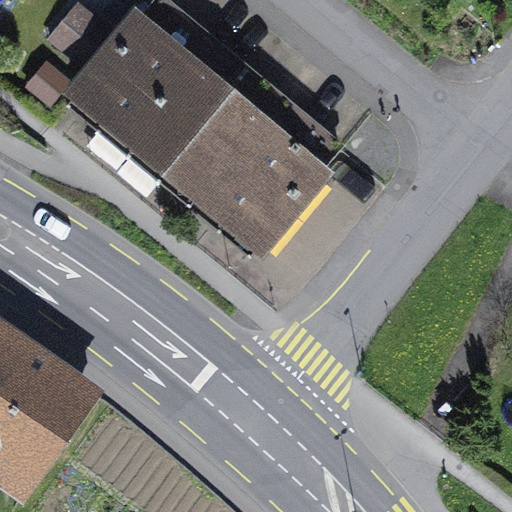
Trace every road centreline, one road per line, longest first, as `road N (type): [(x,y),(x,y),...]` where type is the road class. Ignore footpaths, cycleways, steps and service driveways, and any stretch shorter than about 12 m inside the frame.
road 1 (residential): [(264,430),(477,147)]
road 2 (primary): [(0,230),(83,284),(264,430)]
road 3 (residential): [(294,0),(477,147)]
